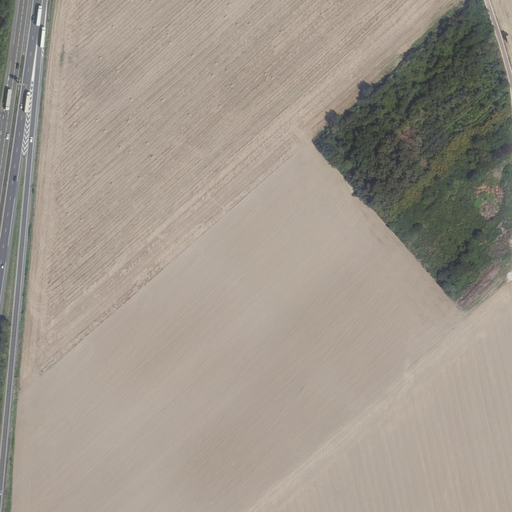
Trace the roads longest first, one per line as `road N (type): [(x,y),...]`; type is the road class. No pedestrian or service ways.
road 1 (trunk): [(0,499),(42,0)]
road 2 (trunk): [(0,267),(37,0)]
road 3 (trunk): [(23,0),(0,173)]
